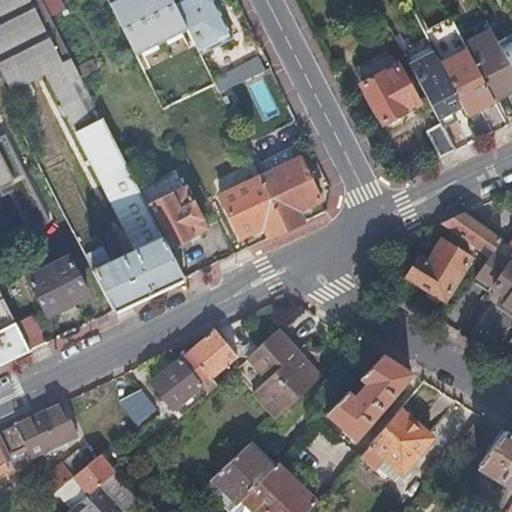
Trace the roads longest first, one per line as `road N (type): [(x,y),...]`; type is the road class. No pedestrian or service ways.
road 1 (residential): [(0,401),(307,257)]
road 2 (residential): [(307,257),(338,292),(511,402)]
road 3 (residential): [(268,0),(378,224)]
road 4 (residential): [(378,224),(511,161)]
